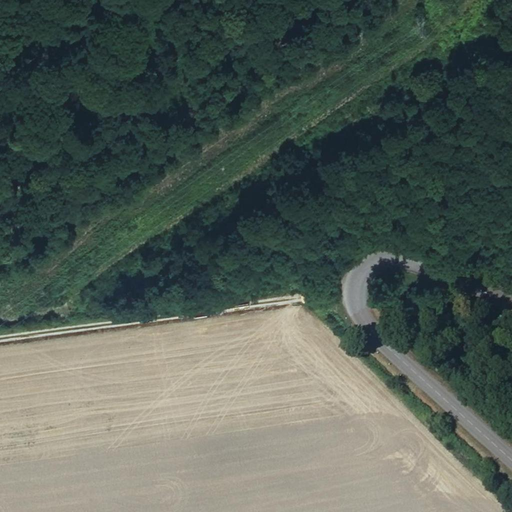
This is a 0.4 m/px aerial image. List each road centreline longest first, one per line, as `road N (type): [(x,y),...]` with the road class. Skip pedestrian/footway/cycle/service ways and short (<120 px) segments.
road 1 (secondary): [(511,303),(383,253),(358,267),(352,284),(352,303),(381,341),(511,458)]
road 2 (track): [(352,284),(0,340)]
